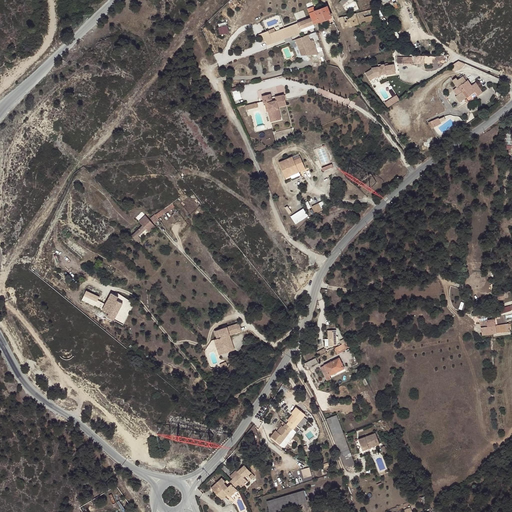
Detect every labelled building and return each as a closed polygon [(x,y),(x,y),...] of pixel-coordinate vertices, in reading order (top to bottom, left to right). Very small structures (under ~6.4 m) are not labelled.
[(328,6),(315,11),(316,12),(319,22),(320,22),(332,17),(328,6)] [(375,15),(373,10),(338,19),(339,25),(375,15)] [(314,16),(310,18),(313,24),(319,22),(316,12),(313,13),(314,16)] [(375,15),(339,25),(341,30),(376,21),(375,15)] [(313,24),(310,18),(298,22),(270,34),(269,30),(262,32),(264,36),(261,37),(263,42),(265,47),(274,44),(272,38),(300,27),(301,28),(313,24)] [(302,32),(301,28),(300,27),(272,38),(274,44),(302,32)] [(309,37),(296,41),(302,56),(316,56),(319,55),(314,42),(311,42),(309,37)] [(372,69),(366,73),(370,80),(376,76),(381,76),(380,74),(385,73),(386,75),(395,73),(394,64),(388,65),(388,63),(384,64),(381,65),(381,64),(379,64),(379,67),(372,68),(372,69)] [(456,78),(452,80),(457,88),(460,86),(464,91),(461,93),(455,96),(459,102),(475,92),(478,96),(483,92),(476,82),(472,85),(468,80),(467,81),(463,76),(458,80),(456,78)] [(270,95),(262,97),(264,105),(265,105),(268,104),(270,113),(272,112),(274,123),(282,121),(278,108),(287,106),(284,96),(275,98),(276,102),(272,103),(270,95)] [(268,104),(265,105),(267,113),(268,113),(271,124),(274,123),(272,112),(270,113),(268,104)] [(292,157),(279,162),(285,176),(292,173),(292,174),(299,171),(299,172),(306,169),(301,157),(294,160),(292,157)] [(319,203),(312,207),(315,214),(322,210),(319,203)] [(158,216),(165,212),(163,209),(150,217),(154,223),(160,219),(158,216)] [(143,212),(137,218),(141,221),(146,216),(143,212)] [(149,220),(143,226),(136,233),(139,236),(153,223),(149,220)] [(87,290),(84,296),(98,302),(100,297),(87,290)] [(103,306),(101,309),(104,310),(103,310),(109,313),(108,317),(113,319),(123,303),(117,299),(112,297),(109,304),(107,303),(105,307),(103,306)] [(511,331),(509,324),(497,326),(495,320),(481,322),(483,335),(511,331)] [(227,327),(219,329),(222,337),(214,340),(219,355),(235,350),(230,335),(241,331),(239,323),(227,327)] [(337,345),(336,329),(328,330),(328,338),(324,338),(325,345),(337,345)] [(300,369),(300,371),(301,373),(305,371),(304,367),(308,365),(310,369),(315,366),(314,365),(319,363),(320,363),(350,348),(347,342),(302,365),(302,368),(300,369)] [(345,368),(340,358),(326,365),(331,375),(345,368)] [(279,437),(278,436),(272,442),(285,452),(297,438),(294,435),(298,431),(306,420),(297,413),(293,420),(294,421),(296,422),(289,431),(287,430),(285,433),(283,431),(279,437)] [(329,420),(331,427),(343,421),(341,415),(329,420)] [(290,427),(287,430),(289,431),(296,422),(294,421),(289,426),(290,427)] [(336,438),(348,433),(343,421),(331,427),(336,438)] [(302,434),(298,431),(294,435),(297,438),(298,439),(302,434)] [(354,448),(348,433),(336,438),(342,453),(354,448)] [(377,433),(360,440),(364,450),(381,444),(377,433)] [(223,478),(213,488),(223,500),(229,494),(237,488),(247,479),(245,477),(248,475),(249,476),(253,472),(246,465),(239,471),(238,470),(232,476),(234,479),(231,482),(233,484),(230,487),(226,483),(227,482),(223,478)] [(306,490),(269,501),(272,511),(309,501),(306,490)] [(309,501),(272,511),(271,511),(276,511),(309,502),(309,501)]
